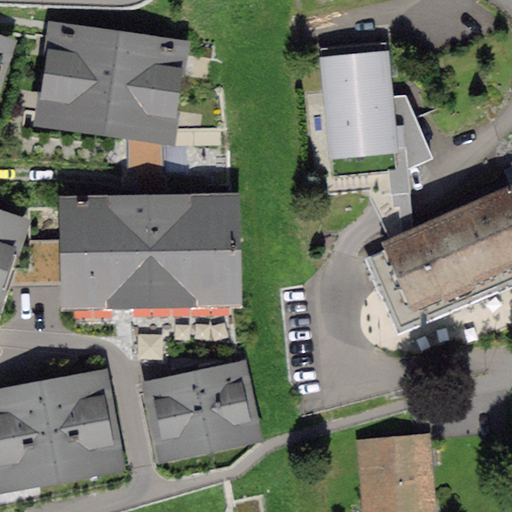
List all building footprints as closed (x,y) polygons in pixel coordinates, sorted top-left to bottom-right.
[(49,113),(162,130),(174,50),(60,34),(49,113)] [(511,182),(411,229),(409,203),(405,162),(429,152),(403,89),(389,91),(384,38),(321,44),(324,85),(306,87),(314,170),(389,164),(393,213),(395,236),(387,240),(388,244),(371,251),(393,302),(410,294),(412,299),(431,290),(432,292),(441,288),(448,304),(511,276),(511,182)] [(25,97),(23,128),(37,129),(38,98),(25,97)] [(72,295),(230,292),(228,198),(70,201),(72,295)] [(0,262),(16,213),(0,208),(0,262)] [(169,443),(247,426),(235,367),(174,380),(172,373),(155,377),(169,443)] [(59,383),(58,373),(36,377),(38,387),(0,393),(0,466),(2,475),(110,455),(96,376),(59,383)] [(369,506),(430,500),(426,456),(417,456),(415,435),(363,440),(369,506)]
